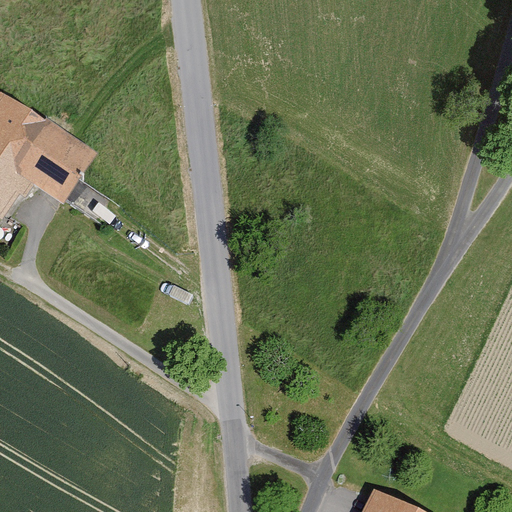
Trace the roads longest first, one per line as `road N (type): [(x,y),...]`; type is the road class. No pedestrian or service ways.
road 1 (tertiary): [(186,0),(242,511)]
road 2 (track): [(449,258),(511,44)]
